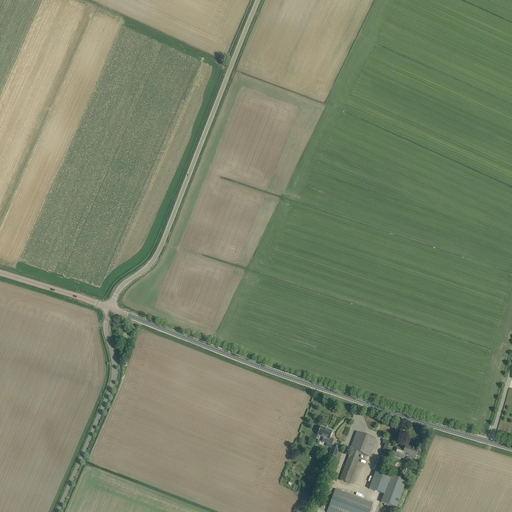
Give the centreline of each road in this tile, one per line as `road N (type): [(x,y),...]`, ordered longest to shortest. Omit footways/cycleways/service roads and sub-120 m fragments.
road 1 (tertiary): [(511,448),(109,309)]
road 2 (unclassified): [(109,309),(120,286),(160,247),(257,0)]
road 3 (unclassified): [(57,511),(109,390),(109,309)]
